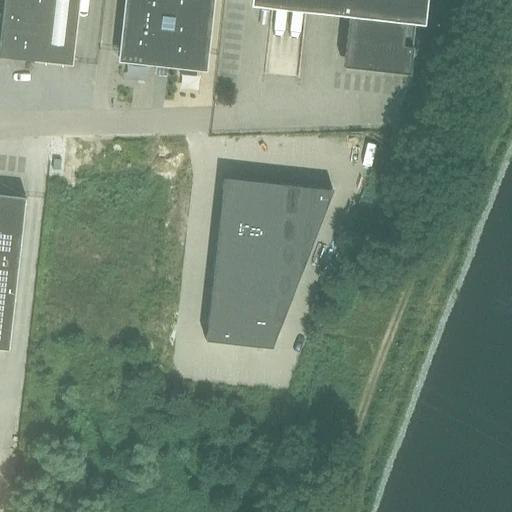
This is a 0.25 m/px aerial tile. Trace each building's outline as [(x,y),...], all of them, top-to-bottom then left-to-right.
[(2,0),(0,26),(0,57),(72,65),(79,0),(2,0)] [(168,62),(202,66),(209,0),(128,0),(122,57),(157,61),(165,66),(168,62)] [(284,0),(334,6),(333,13),(348,15),(343,66),(409,73),(415,23),(423,23),(425,0),(284,0)] [(223,177),(206,329),(205,340),(271,347),(332,189),(223,177)] [(0,349),(8,350),(26,196),(0,193),(0,349)] [(5,451),(26,452),(28,400),(6,400),(5,451)]
